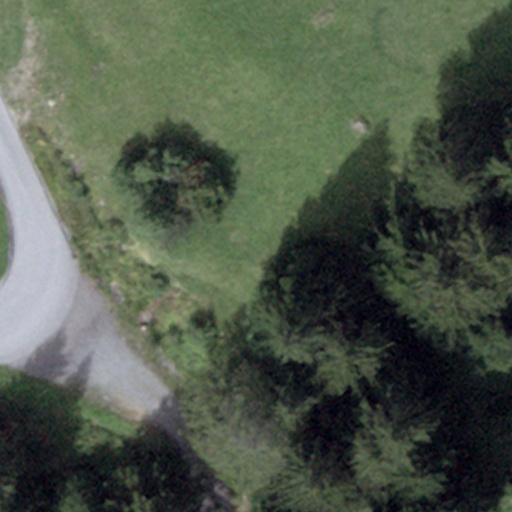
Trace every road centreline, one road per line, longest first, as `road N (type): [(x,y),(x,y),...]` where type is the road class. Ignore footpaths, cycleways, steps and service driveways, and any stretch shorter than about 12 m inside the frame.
road 1 (track): [(204,511),(205,464),(148,388),(24,310)]
road 2 (track): [(24,310),(40,280),(38,237),(0,122)]
